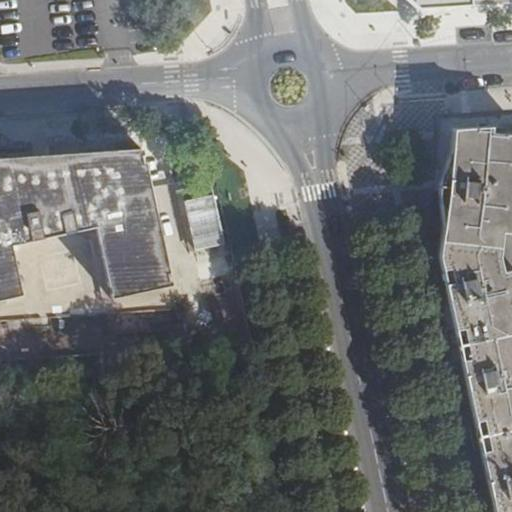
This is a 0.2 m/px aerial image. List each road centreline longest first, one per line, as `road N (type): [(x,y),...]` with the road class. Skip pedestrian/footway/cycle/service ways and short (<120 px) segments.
road 1 (residential): [(389,511),(295,70)]
road 2 (unknown): [(295,70),(0,87)]
road 3 (residential): [(511,57),(295,70)]
